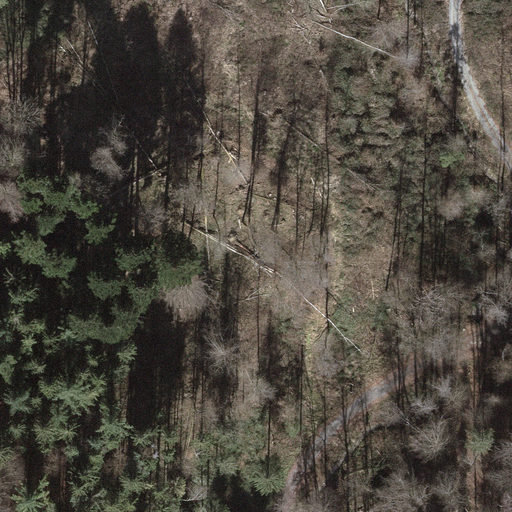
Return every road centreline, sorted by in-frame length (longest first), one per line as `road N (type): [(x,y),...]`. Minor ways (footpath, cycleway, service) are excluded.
road 1 (track): [(278,511),(310,449),(338,420),(433,359),(503,334),(511,320)]
road 2 (track): [(511,159),(471,80),(462,0)]
